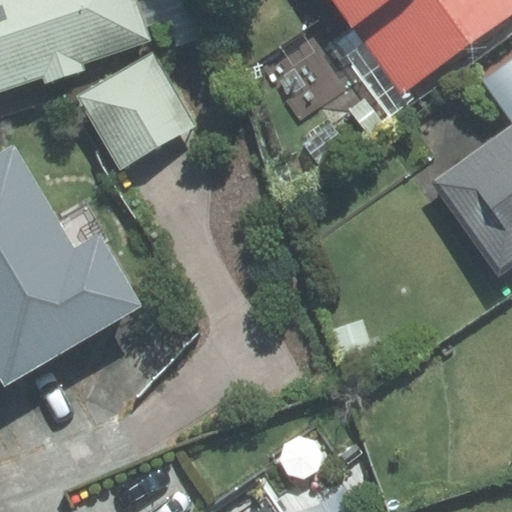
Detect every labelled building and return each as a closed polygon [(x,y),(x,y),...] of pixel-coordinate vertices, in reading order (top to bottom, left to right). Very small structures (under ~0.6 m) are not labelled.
[(0,0),(0,98),(159,41),(143,0),(0,0)] [(511,0),(328,0),(396,96),(511,14),(511,0)] [(201,125),(150,48),(71,102),(122,177),(201,125)] [(511,124),(511,131),(434,189),(501,279),(511,271),(511,66),(484,87),(511,124)] [(80,257),(11,145),(0,152),(0,386),(5,395),(140,309),(99,245),(80,257)]
